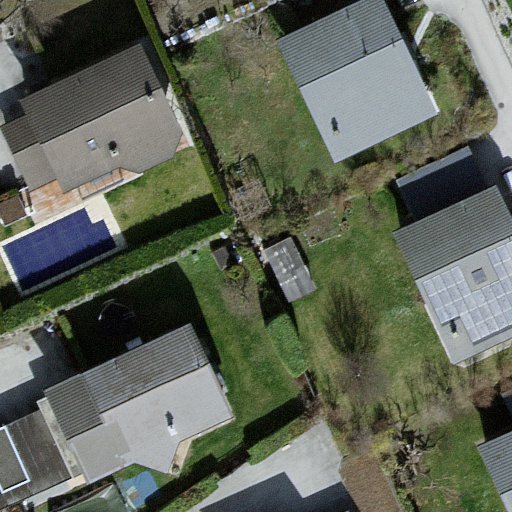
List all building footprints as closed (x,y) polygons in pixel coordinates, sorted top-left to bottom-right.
[(382,0),(352,0),(271,37),(329,162),(435,113),(382,0)] [(134,37),(17,92),(60,183),(116,157),(122,170),(183,141),(134,37)] [(511,214),(494,174),(388,221),(448,357),(511,328),(511,214)] [(183,316),(42,381),(83,470),(224,405),(183,316)] [(511,394),(511,372),(503,376),(511,394)] [(28,402),(0,414),(0,498),(60,470),(28,402)] [(511,511),(511,419),(475,437),(508,511),(511,511)] [(347,511),(342,499),(313,511),(347,511)]
